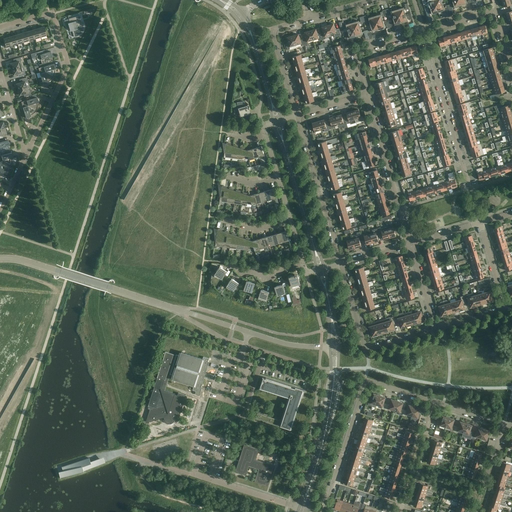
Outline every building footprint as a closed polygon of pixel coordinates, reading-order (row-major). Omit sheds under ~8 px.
[(461,6),(458,0),(455,0),(452,1),(453,5),(452,6),(451,4),(448,5),(448,7),(450,11),(453,10),(452,8),(454,8),(461,6)] [(511,0),(506,0),(502,1),(504,7),(509,5),(510,8),(511,7),(511,0)] [(443,7),(442,4),(436,6),(438,13),(444,11),(445,12),(447,11),(447,12),(450,12),(450,11),(448,7),(448,5),(445,6),(446,8),(444,8),(443,7)] [(436,6),(429,7),(432,14),(438,13),(436,6)] [(399,16),(406,15),(403,8),(397,10),(399,16)] [(393,18),(399,16),(397,10),(391,11),(393,18)] [(381,14),(374,16),(376,23),(383,21),(381,14)] [(408,22),(406,15),(399,16),(401,23),(408,22)] [(80,16),(69,19),(70,23),(68,23),(70,31),(72,30),(73,33),(73,34),(74,37),(75,37),(76,36),(77,36),(79,36),(79,35),(81,34),(81,33),(82,32),(83,31),(83,30),(84,29),(84,27),(84,26),(84,24),(83,23),(83,24),(82,24),(80,16)] [(376,23),(374,16),(368,18),(370,25),(376,23)] [(401,23),(399,16),(393,18),(395,25),(401,23)] [(349,24),(346,25),(345,24),(343,24),(342,21),(338,22),(341,29),(346,28),(347,32),(354,30),(352,23),(352,21),(348,22),(349,24)] [(352,23),(354,30),(360,28),(358,21),(352,23)] [(376,23),(379,30),(385,28),(383,21),(376,23)] [(334,34),(334,36),(337,36),(337,37),(341,36),(339,29),(335,30),(333,24),(332,24),(332,23),(330,24),(329,25),(327,25),(330,35),(334,34)] [(372,32),(379,30),(376,23),(370,25),(372,32)] [(324,37),(330,35),(327,25),(326,26),(325,26),(323,26),(322,27),(321,27),(323,33),(320,34),(322,40),(325,39),(324,37)] [(44,27),(38,29),(40,37),(46,35),(44,27)] [(360,28),(354,30),(356,37),(362,35),(360,28)] [(40,37),(38,29),(32,30),(35,39),(40,37)] [(322,40),(320,34),(318,35),(316,29),(315,29),(314,29),(312,29),(312,30),(310,31),(313,40),(319,39),(319,41),(322,40)] [(32,30),(26,32),(29,41),(35,39),(32,30)] [(356,37),(354,30),(347,32),(350,39),(356,37)] [(303,39),(305,45),(308,44),(307,42),(313,40),(310,31),(308,31),(307,31),(305,31),(305,32),(304,32),(306,38),(303,39)] [(21,34),(23,42),(29,41),(26,32),(21,34)] [(21,34),(15,35),(17,44),(23,42),(21,34)] [(305,45),(303,39),(300,40),(298,34),(297,34),(295,34),(294,35),(292,36),(295,45),(301,44),(302,46),(305,45)] [(15,35),(9,37),(12,46),(17,44),(15,35)] [(289,47),(295,45),(292,36),(291,36),(290,36),(288,36),(287,37),(287,38),(288,43),(285,44),(287,50),(290,49),(289,47)] [(6,47),(12,46),(9,37),(3,39),(4,43),(0,44),(1,47),(5,46),(6,47)] [(446,45),(443,38),(438,39),(441,50),(447,48),(446,45)] [(329,51),(332,50),(333,53),(342,51),(340,45),(334,47),(334,46),(328,48),(329,51)] [(416,46),(410,47),(412,55),(413,58),(419,57),(416,46)] [(482,50),(484,56),(493,53),(492,49),(491,49),(491,48),(492,48),(482,50)] [(52,61),(51,57),(52,57),(50,52),(51,52),(51,51),(46,53),(45,50),(31,54),(32,59),(37,58),(37,59),(37,60),(38,60),(39,60),(40,60),(42,64),(39,65),(52,61)] [(333,53),(335,59),(343,56),(342,51),(333,53)] [(493,53),(484,56),(486,62),(494,59),(494,58),(495,58),(493,53)] [(292,57),(294,63),(307,59),(306,57),(302,59),(301,55),(298,55),(292,57)] [(343,56),(335,59),(336,64),(345,62),(343,56)] [(15,62),(10,64),(11,69),(23,66),(20,57),(14,59),(15,62)] [(444,62),(446,67),(457,64),(455,58),(444,62)] [(307,59),(294,63),(295,69),(304,66),(303,62),(307,61),(307,59)] [(486,62),(487,67),(497,64),(495,60),(494,59),(486,62)] [(336,64),(338,70),(347,67),(345,62),(336,64)] [(55,69),(55,67),(54,64),(38,68),(53,77),(54,76),(54,75),(54,74),(55,73),(55,72),(55,71),(54,70),(54,69),(55,69)] [(459,69),(457,64),(446,67),(445,67),(446,67),(448,72),(455,70),(459,69)] [(489,73),(497,70),(497,69),(498,69),(497,64),(487,67),(489,73)] [(23,66),(11,69),(13,75),(18,74),(19,77),(25,75),(24,71),(25,71),(23,66)] [(295,69),(297,75),(310,71),(310,69),(305,70),(304,66),(295,69)] [(338,70),(339,75),(348,73),(347,67),(338,70)] [(38,68),(39,70),(39,73),(36,74),(38,78),(40,85),(43,84),(46,83),(48,83),(47,81),(48,81),(49,81),(50,80),(51,80),(52,79),(52,78),(53,78),(53,77),(38,68)] [(422,68),(411,71),(413,77),(424,73),(422,68)] [(489,73),(490,78),(500,75),(499,71),(498,71),(497,70),(489,73)] [(311,73),(310,71),(297,75),(299,80),(307,78),(306,74),(311,73)] [(339,75),(341,81),(350,78),(348,73),(339,75)] [(414,82),(418,81),(425,79),(424,74),(424,73),(413,77),(414,82)] [(492,83),(501,81),(500,80),(501,80),(500,75),(490,78),(492,83)] [(16,84),(17,90),(29,86),(28,81),(27,81),(26,78),(20,80),(21,83),(16,84)] [(299,80),(300,86),(314,82),(313,80),(308,82),(307,78),(299,80)] [(341,81),(343,86),(351,84),(350,78),(341,81)] [(383,80),(384,81),(375,84),(377,89),(389,86),(387,79),(383,80)] [(492,83),(494,89),(503,86),(502,82),(501,82),(501,81),(492,83)] [(314,84),(314,82),(300,86),(302,92),(311,89),(310,85),(314,84)] [(351,84),(343,86),(340,87),(342,94),(346,93),(345,92),(353,89),(351,84)] [(25,97),(31,95),(30,92),(31,92),(29,86),(17,90),(19,95),(24,94),(25,97)] [(379,95),(387,92),(390,91),(389,86),(377,89),(379,95)] [(494,98),(500,96),(499,93),(504,92),(505,92),(503,86),(494,89),(495,94),(493,95),(494,98)] [(302,92),(304,98),(317,94),(316,92),(312,93),(311,89),(302,92)] [(455,98),(466,95),(465,89),(461,90),(461,91),(454,93),(455,98)] [(380,100),(389,98),(387,92),(379,95),(380,100)] [(317,94),(304,98),(306,104),(314,101),(313,97),(318,96),(317,94)] [(457,104),(468,100),(466,95),(455,98),(457,104)] [(38,102),(38,101),(37,98),(37,97),(21,102),(23,103),(36,110),(37,109),(37,108),(37,107),(37,106),(37,105),(37,104),(37,103),(38,102)] [(420,102),(422,108),(433,105),(434,105),(434,104),(433,104),(432,99),(424,102),(424,101),(420,102)] [(250,114),(248,109),(250,109),(249,107),(248,108),(247,106),(245,106),(244,101),(237,102),(239,112),(241,111),(242,116),(250,114)] [(36,110),(23,103),(21,102),(26,118),(31,116),(30,115),(31,115),(32,114),(33,114),(34,113),(35,113),(35,112),(36,111),(36,110)] [(457,105),(459,111),(470,108),(468,102),(457,105)] [(390,103),(382,106),(383,111),(392,109),(390,103)] [(499,114),(501,114),(510,111),(509,105),(508,105),(503,107),(502,104),(496,106),(499,114)] [(433,105),(422,108),(424,113),(435,110),(433,105)] [(459,111),(458,111),(459,111),(460,116),(468,114),(471,113),(470,108),(459,111)] [(361,117),(358,110),(352,111),(355,120),(356,122),(363,120),(362,117),(361,117)] [(345,117),(347,124),(351,123),(350,121),(355,120),(352,111),(346,113),(347,116),(345,117)] [(501,114),(502,119),(511,117),(511,115),(510,111),(501,114)] [(435,112),(424,115),(426,121),(437,117),(435,112)] [(385,117),(387,122),(395,120),(394,114),(385,117)] [(335,116),(339,128),(344,126),(344,128),(348,127),(347,124),(345,117),(342,117),(341,115),(335,116)] [(336,129),(339,128),(335,116),(329,118),(331,123),(328,123),(330,129),(335,128),(336,129)] [(437,117),(426,121),(427,126),(431,125),(438,123),(437,117)] [(511,117),(502,119),(504,125),(511,122),(511,117),(511,118),(511,117)] [(387,122),(388,128),(401,124),(399,118),(395,120),(387,122)] [(324,120),(318,121),(320,130),(324,129),(325,132),(330,130),(330,129),(328,123),(325,124),(324,120)] [(320,130),(318,121),(312,123),(315,132),(320,130)] [(390,133),(391,138),(400,136),(398,130),(399,130),(390,133)] [(357,134),(358,139),(367,137),(365,131),(356,134),(357,134)] [(402,141),(400,136),(391,138),(393,144),(402,141)] [(358,139),(360,145),(369,142),(367,137),(358,139)] [(8,140),(0,142),(0,152),(9,150),(8,146),(9,145),(8,141),(8,140)] [(317,144),(319,150),(332,146),(332,144),(327,145),(326,141),(317,144)] [(393,144),(395,149),(403,147),(402,141),(393,144)] [(360,145),(362,150),(370,148),(369,142),(360,145)] [(224,157),(231,158),(233,146),(229,145),(229,143),(226,143),(226,144),(224,157)] [(471,153),(471,152),(482,149),(481,144),(477,145),(470,147),(471,152),(471,153)] [(231,158),(239,159),(240,148),(236,147),(236,145),(233,145),(233,146),(231,158)] [(261,146),(256,148),(260,159),(265,157),(261,146)] [(333,148),(332,146),(319,150),(321,155),(329,153),(328,149),(333,148)] [(249,160),(247,151),(245,151),(245,150),(243,149),(243,148),(240,147),(240,148),(239,159),(244,160),(244,158),(249,159),(249,160)] [(251,149),(254,158),(259,157),(259,159),(260,159),(256,148),(251,149)] [(370,148),(362,150),(363,156),(372,153),(370,148)] [(484,155),(482,149),(471,152),(471,153),(473,158),(484,155)] [(0,155),(0,159),(11,165),(12,164),(12,163),(12,161),(12,160),(12,159),(12,158),(13,157),(12,153),(12,152),(0,155)] [(398,160),(406,158),(409,157),(407,152),(405,152),(396,155),(398,160)] [(321,155),(323,161),(336,157),(335,155),(331,157),(329,153),(321,155)] [(363,156),(365,161),(373,159),(372,153),(363,156)] [(436,157),(438,162),(449,159),(450,159),(449,159),(448,154),(440,156),(436,157)] [(336,157),(323,161),(324,167),(333,164),(332,161),(336,159),(336,157)] [(398,160),(399,166),(408,163),(406,158),(398,160)] [(11,165),(0,159),(0,171),(0,173),(1,173),(5,171),(5,170),(6,170),(7,169),(8,169),(9,168),(9,167),(10,167),(11,165)] [(373,159),(365,161),(366,167),(369,166),(369,168),(374,167),(374,165),(375,164),(373,159)] [(451,164),(449,159),(438,162),(440,168),(451,164)] [(324,167),(326,173),(339,169),(339,167),(334,168),(333,164),(324,167)] [(483,171),(482,167),(476,169),(479,180),(485,179),(483,171)] [(326,173),(328,178),(336,176),(335,172),(340,171),(339,169),(326,173)] [(370,178),(378,176),(377,170),(375,170),(374,169),(367,171),(368,173),(370,178)] [(410,169),(401,171),(403,177),(404,176),(408,175),(412,174),(411,174),(410,169)] [(328,178),(329,184),(343,180),(342,178),(337,180),(336,176),(328,178)] [(370,178),(371,184),(380,181),(378,176),(370,178)] [(449,181),(452,188),(457,187),(454,176),(448,177),(449,181)] [(343,180),(329,184),(331,190),(340,188),(339,184),(343,182),(343,180)] [(371,184),(373,189),(382,187),(380,181),(371,184)] [(220,201),(227,202),(229,189),(225,188),(225,186),(222,186),(222,187),(220,201)] [(375,195),(383,192),(382,187),(373,189),(370,190),(372,195),(375,195)] [(227,202),(234,203),(236,191),(232,190),(232,189),(229,188),(229,189),(227,202)] [(234,203),(241,204),(243,194),(239,192),(239,191),(236,190),(236,191),(234,203)] [(332,195),(334,201),(347,197),(347,195),(342,196),(341,192),(332,195)] [(243,194),(241,204),(247,205),(247,204),(251,204),(252,205),(249,196),(248,196),(248,195),(246,194),(246,193),(243,193),(243,194)] [(262,202),(259,193),(254,195),(257,204),(257,205),(262,204),(262,202)] [(336,206),(344,204),(343,200),(348,199),(347,197),(334,201),(336,206)] [(385,197),(376,200),(378,205),(386,203),(385,197)] [(378,205),(379,211),(388,208),(386,203),(378,205)] [(336,206),(338,212),(351,208),(350,206),(346,208),(344,204),(336,206)] [(351,208),(338,212),(339,218),(348,215),(347,212),(351,210),(351,208)] [(388,208),(379,211),(381,216),(381,217),(390,214),(388,208)] [(339,218),(341,224),(354,220),(354,218),(349,219),(348,215),(339,218)] [(354,220),(341,224),(343,230),(351,227),(350,223),(355,222),(354,220)] [(386,225),(386,227),(390,238),(396,236),(392,223),(386,225)] [(386,227),(381,229),(380,227),(377,228),(380,236),(382,235),(384,240),(390,238),(386,227)] [(372,230),(373,233),(370,234),(372,243),(378,241),(377,237),(380,236),(377,228),(372,230)] [(215,246),(223,247),(225,232),(221,231),(221,229),(218,229),(218,230),(217,230),(215,246)] [(223,247),(230,248),(231,234),(227,233),(228,232),(225,231),(225,232),(223,247)] [(230,248),(237,249),(238,237),(234,235),(235,234),(232,233),(232,234),(231,234),(230,248)] [(351,236),(352,239),(353,239),(355,248),(361,246),(360,242),(362,241),(361,235),(360,234),(358,234),(358,235),(355,236),(355,235),(351,236)] [(365,236),(364,234),(361,235),(362,241),(365,240),(366,245),(372,243),(370,234),(365,236)] [(237,249),(244,250),(245,239),(241,238),(242,236),(239,236),(239,237),(238,237),(237,249)] [(254,250),(252,241),(250,242),(251,241),(248,240),(249,238),(246,238),(245,239),(244,250),(249,250),(250,249),(254,249),(254,250)] [(349,250),(355,248),(353,239),(352,239),(347,241),(349,250)] [(259,249),(257,240),(252,241),(254,250),(255,253),(260,251),(259,249)] [(222,278),(226,272),(227,271),(220,267),(215,274),(222,278)] [(356,276),(369,272),(369,270),(364,271),(363,267),(354,270),(356,276)] [(356,276),(358,281),(367,279),(365,275),(370,274),(369,272),(356,276)] [(297,275),(289,278),(291,285),(299,283),(297,275)] [(234,290),(238,284),(239,283),(232,279),(227,286),(234,290)] [(360,287),(373,283),(372,281),(368,283),(367,279),(358,281),(360,287)] [(252,292),(255,284),(247,281),(244,289),(252,292)] [(360,287),(361,293),(370,290),(369,286),(373,285),(373,283),(360,287)] [(285,292),(283,285),(275,287),(277,295),(285,292)] [(484,293),(487,302),(493,301),(489,288),(484,290),(485,293),(484,293)] [(267,300),(269,292),(261,290),(259,297),(267,300)] [(363,299),(376,295),(376,293),(371,294),(370,290),(361,293),(363,299)] [(478,292),(479,295),(481,304),(483,303),(483,304),(488,303),(487,302),(484,293),(482,294),(481,291),(478,292)] [(473,297),(472,293),(464,296),(465,302),(468,301),(470,307),(476,306),(473,297)] [(363,299),(365,304),(373,302),(372,298),(377,297),(376,295),(363,299)] [(479,295),(473,297),(476,306),(480,305),(480,304),(481,304),(479,295)] [(461,300),(456,302),(458,311),(459,311),(464,309),(462,303),(465,302),(464,296),(460,297),(461,300)] [(443,301),(444,305),(447,314),(447,315),(451,314),(451,313),(453,312),(450,303),(448,304),(448,303),(447,301),(446,300),(444,301),(443,301)] [(440,306),(439,307),(441,316),(447,314),(444,305),(443,301),(440,302),(439,303),(440,306)] [(373,302),(365,304),(366,310),(380,306),(379,304),(374,306),(373,302)] [(450,303),(453,312),(454,312),(455,313),(459,311),(458,311),(456,302),(450,303)] [(411,311),(408,312),(409,315),(412,324),(414,324),(414,325),(418,323),(415,314),(412,314),(411,311)] [(421,312),(415,314),(418,323),(423,321),(421,312)] [(397,315),(394,316),(396,323),(399,322),(401,328),(406,326),(404,317),(403,313),(398,314),(397,315)] [(409,315),(404,317),(406,326),(406,327),(411,326),(410,325),(412,324),(409,315)] [(389,331),(395,329),(393,324),(396,323),(394,316),(385,319),(389,331)] [(380,321),(383,333),(385,332),(385,333),(389,332),(389,331),(385,319),(380,321)] [(382,333),(383,333),(380,321),(374,322),(375,325),(378,334),(377,334),(378,335),(382,334),(382,333)] [(378,334),(375,325),(374,322),(368,324),(372,336),(377,334),(378,334)] [(165,390),(165,389),(166,387),(167,384),(168,381),(169,378),(170,374),(176,355),(165,352),(163,353),(164,355),(162,360),(161,361),(162,363),(160,369),(158,370),(159,372),(157,377),(157,378),(155,378),(156,380),(153,389),(151,390),(152,392),(151,398),(149,399),(150,401),(148,406),(150,407),(150,410),(146,420),(145,423),(155,420),(157,421),(158,419),(164,417),(164,420),(165,421),(166,422),(167,423),(168,423),(169,423),(169,422),(170,422),(171,424),(172,423),(173,422),(174,421),(174,420),(178,421),(180,420),(179,418),(180,416),(181,412),(183,411),(182,410),(182,407),(183,404),(185,403),(184,401),(185,399),(186,395),(178,393),(177,395),(175,394),(165,390)] [(176,355),(170,374),(174,375),(172,379),(194,386),(192,390),(195,391),(195,392),(195,393),(195,394),(196,394),(196,395),(197,395),(198,395),(199,395),(200,394),(202,387),(201,387),(205,376),(207,377),(214,380),(216,376),(208,374),(205,373),(209,362),(208,361),(209,358),(203,357),(203,359),(181,352),(180,356),(176,355)] [(264,388),(264,389),(270,391),(270,390),(274,391),(273,392),(279,394),(279,393),(283,394),(283,396),(288,397),(289,397),(290,397),(280,426),(289,429),(290,425),(292,425),(294,420),(292,419),(293,415),(295,416),(297,410),(295,410),(297,406),(298,406),(303,391),(292,388),(292,387),(263,378),(260,387),(264,388)] [(376,405),(379,395),(377,394),(376,394),(373,394),(370,403),(376,405)] [(381,409),(384,410),(386,404),(383,403),(385,397),(382,397),(382,396),(379,395),(376,405),(382,407),(381,409)] [(388,409),(394,410),(397,401),(395,400),(394,400),(391,399),(389,405),(386,404),(384,410),(387,411),(388,409)] [(399,415),(402,416),(404,410),(401,409),(403,403),(400,402),(399,401),(397,401),(394,410),(400,412),(399,415)] [(406,414),(412,416),(415,406),(413,406),(411,406),(409,405),(407,411),(404,410),(402,416),(405,417),(406,414)] [(415,406),(412,416),(411,419),(417,420),(420,409),(418,408),(417,407),(415,406)] [(257,413),(256,418),(279,425),(280,420),(257,413)] [(439,425),(445,427),(448,417),(446,416),(445,417),(442,416),(439,425)] [(450,431),(453,432),(455,426),(452,425),(454,420),(451,419),(451,418),(448,417),(445,427),(451,429),(450,431)] [(364,424),(372,426),(373,420),(365,418),(364,424)] [(457,431),(463,433),(466,423),(464,422),(463,422),(460,422),(458,427),(455,426),(453,432),(456,433),(457,431)] [(468,424),(466,423),(463,433),(462,436),(470,439),(471,438),(473,432),(470,431),(472,425),(469,424),(468,424)] [(475,437),(481,438),(484,429),(482,428),(480,428),(478,427),(476,433),(473,432),(471,438),(474,439),(475,437)] [(484,429),(481,438),(486,440),(489,431),(487,430),(486,429),(484,429)] [(403,436),(411,439),(413,433),(405,431),(403,436)] [(434,440),(433,446),(441,448),(442,443),(434,440)] [(241,463),(238,462),(235,472),(246,476),(249,466),(259,470),(255,482),(267,486),(274,465),(254,459),(258,448),(246,444),(241,461),(241,463)] [(399,447),(398,452),(404,455),(405,455),(407,450),(399,447)] [(403,460),(404,455),(398,452),(397,452),(395,458),(403,460)] [(472,458),(480,461),(482,455),(474,453),(472,458)] [(437,459),(429,457),(427,462),(435,465),(437,459)] [(62,466),(64,473),(61,474),(62,477),(65,476),(65,477),(83,472),(83,471),(103,463),(101,459),(90,463),(88,458),(62,466)] [(504,462),(502,468),(510,471),(511,465),(504,462)] [(476,472),(468,469),(467,475),(474,477),(476,472)] [(354,480),(346,478),(344,483),(352,486),(354,480)] [(421,484),(419,489),(427,492),(428,486),(421,484)] [(393,493),(385,490),(384,496),(391,499),(393,493)] [(460,496),(458,502),(466,504),(468,499),(460,496)] [(340,510),(343,501),(337,499),(334,508),(340,510)] [(423,503),(415,500),(413,506),(421,508),(423,503)] [(340,510),(345,511),(348,503),(343,501),(340,510)] [(355,501),(353,505),(351,511),(357,511),(358,509),(361,510),(363,504),(355,501)] [(497,509),(498,509),(500,504),(492,501),(491,506),(497,509)] [(345,511),(351,511),(353,505),(348,503),(345,511)]
